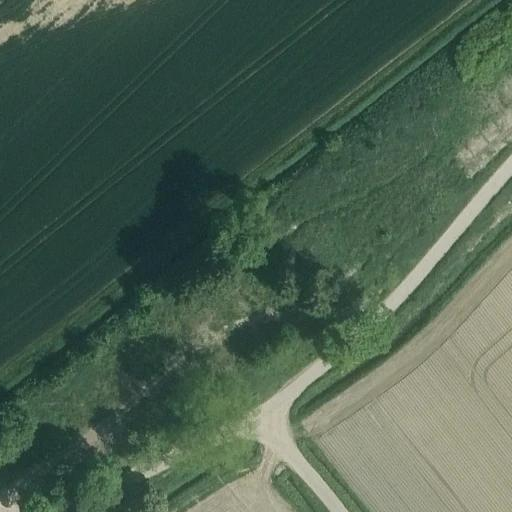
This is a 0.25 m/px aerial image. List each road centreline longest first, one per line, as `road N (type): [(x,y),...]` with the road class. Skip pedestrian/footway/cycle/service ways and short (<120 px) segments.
road 1 (unclassified): [(263,416),(381,312),(511,161)]
road 2 (unclassified): [(46,511),(263,416)]
road 3 (unclassified): [(263,416),(340,511)]
